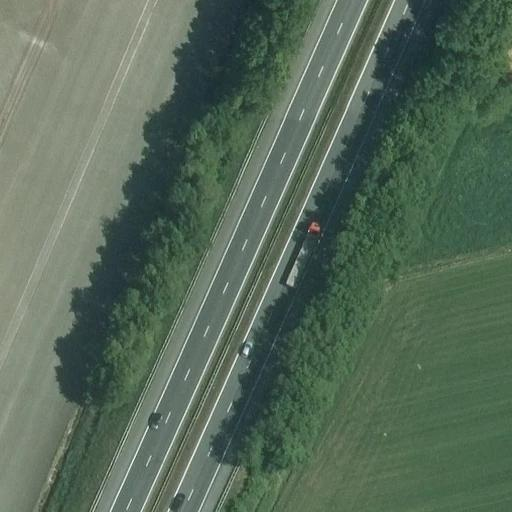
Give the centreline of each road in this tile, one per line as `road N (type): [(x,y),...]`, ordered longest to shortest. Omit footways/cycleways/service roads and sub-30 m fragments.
road 1 (motorway): [(352,0),(127,511)]
road 2 (motorway): [(187,511),(411,0)]
